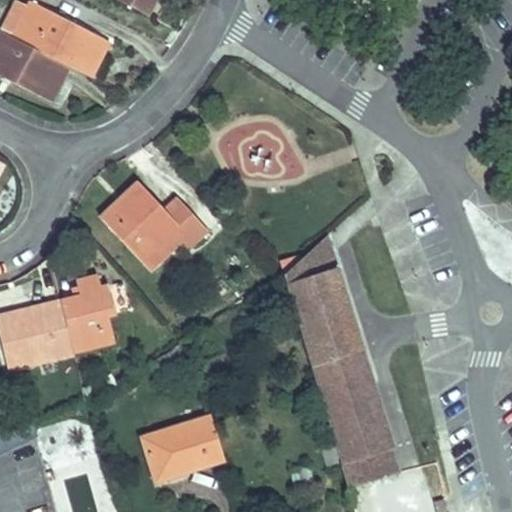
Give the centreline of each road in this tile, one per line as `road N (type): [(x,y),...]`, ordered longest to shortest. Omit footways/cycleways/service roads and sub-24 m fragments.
road 1 (residential): [(217,16),(376,116),(440,169),(491,311)]
road 2 (residential): [(217,16),(142,122),(53,166)]
road 3 (residential): [(491,311),(482,399),(506,511)]
